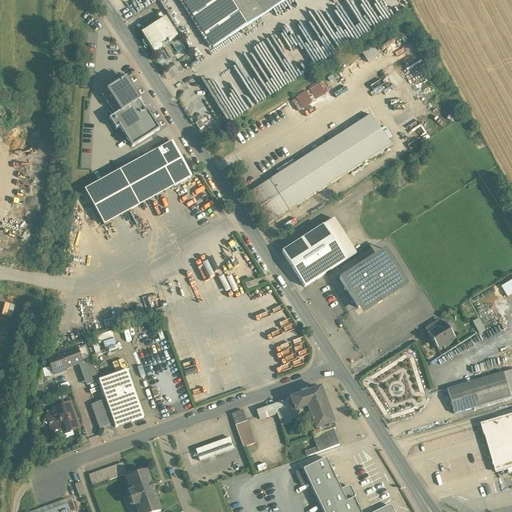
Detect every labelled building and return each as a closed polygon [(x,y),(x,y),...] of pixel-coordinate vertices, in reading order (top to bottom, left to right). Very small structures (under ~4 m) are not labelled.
[(181,0),(213,49),(288,0),(181,0)] [(165,19),(141,34),(153,53),(161,47),(160,45),(167,40),(168,43),(177,37),(165,19)] [(374,47),(363,54),(370,64),(381,57),(374,47)] [(126,79),(101,95),(115,116),(120,113),(121,114),(139,103),(140,102),(126,79)] [(292,99),(299,111),(326,95),(320,83),(292,99)] [(132,148),(159,131),(145,110),(144,111),(139,103),(121,114),(120,113),(115,116),(109,120),(116,130),(119,128),(132,148)] [(371,116),(269,181),(289,211),(390,146),(371,116)] [(199,121),(195,124),(199,131),(203,128),(199,121)] [(172,143),(84,191),(103,226),(173,188),(191,178),(172,143)] [(289,211),(269,181),(245,196),(265,227),(289,211)] [(356,254),(333,220),(323,226),(345,261),(356,254)] [(323,226),(282,253),(304,288),(345,261),(323,226)] [(374,257),(339,280),(358,309),(393,286),(374,257)] [(256,280),(245,284),(247,290),(258,286),(256,280)] [(437,321),(432,325),(435,330),(440,326),(437,321)] [(435,330),(427,335),(437,351),(443,347),(443,349),(444,348),(448,346),(447,344),(455,339),(444,324),(440,326),(435,330)] [(86,346),(61,355),(66,369),(91,360),(86,346)] [(61,355),(48,359),(51,368),(47,369),(49,377),(53,375),(53,376),(67,371),(66,369),(61,355)] [(411,357),(421,392),(428,390),(418,355),(411,357)] [(143,418),(126,371),(98,381),(114,425),(115,428),(143,418)] [(504,373),(466,385),(446,390),(454,414),(473,409),(511,397),(504,373)] [(320,389),(296,398),(298,405),(303,404),(305,407),(308,406),(312,416),(328,410),(320,389)] [(328,410),(312,416),(308,406),(305,407),(303,404),(298,405),(296,398),(286,401),(294,422),(306,418),(314,437),(314,438),(333,431),(335,430),(328,410)] [(105,401),(91,406),(99,430),(114,425),(105,401)] [(286,401),(256,412),(259,420),(277,414),(281,427),(294,422),(286,401)] [(69,405),(55,410),(56,414),(47,417),(52,431),(61,428),(62,432),(69,429),(70,432),(78,429),(75,421),(74,422),(71,414),(72,413),(69,405)] [(242,411),(231,415),(235,426),(246,422),(242,411)] [(511,416),(481,426),(496,475),(511,470),(511,416)] [(333,431),(314,438),(314,437),(313,438),(316,448),(318,453),(339,446),(333,431)] [(230,439),(196,451),(200,462),(234,450),(230,439)] [(316,448),(304,452),(306,458),(318,453),(316,448)] [(325,459),(303,470),(322,511),(359,511),(354,499),(346,502),(325,459)] [(122,464),(88,476),(92,487),(126,475),(122,464)] [(146,472),(126,479),(131,492),(128,493),(133,506),(136,505),(137,511),(158,511),(160,511),(153,491),(154,491),(151,485),(146,472)] [(80,483),(75,485),(79,498),(85,496),(80,483)]
